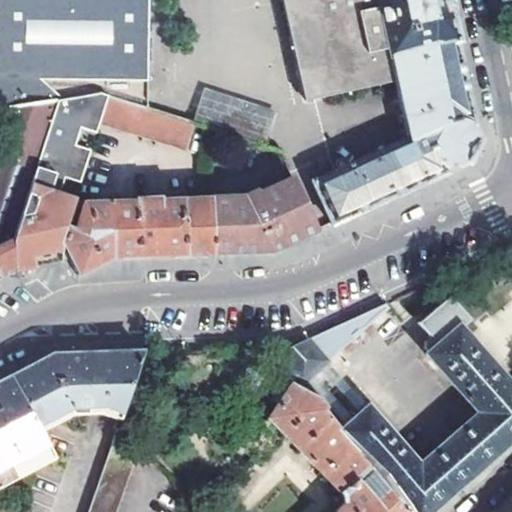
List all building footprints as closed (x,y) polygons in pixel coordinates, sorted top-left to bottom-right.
[(110,101),(136,108),(145,0),(0,0),(0,105),(7,108),(54,103),(100,97),(105,99),(110,101)] [(309,182),(329,227),(445,175),(443,170),(447,168),(448,169),(450,169),(451,170),(455,170),(456,169),(459,168),(460,167),(462,166),(462,165),(465,167),(466,165),(469,166),(480,146),(478,145),(479,143),(477,141),(477,138),(477,134),(477,131),(476,128),(474,125),(473,123),(470,120),(472,119),(456,44),(458,42),(448,0),(281,0),(303,103),(394,84),(406,140),(309,182)] [(190,124),(253,143),(263,111),(188,89),(179,121),(190,124)] [(100,97),(54,103),(25,192),(44,198),(38,217),(59,224),(68,201),(53,195),(60,178),(75,183),(87,150),(72,145),(78,127),(93,133),(96,123),(105,99),(100,97)] [(105,99),(96,123),(183,148),(190,124),(179,121),(136,108),(110,101),(105,99)] [(7,108),(0,129),(0,247),(8,243),(25,192),(54,103),(7,108)] [(208,202),(210,257),(269,255),(316,233),(291,180),(257,196),(255,193),(240,200),(208,202)] [(44,198),(25,192),(8,243),(12,273),(39,267),(61,262),(62,262),(59,245),(57,239),(61,225),(59,224),(38,217),(44,198)] [(68,228),(61,225),(57,239),(59,245),(62,262),(70,263),(78,278),(109,260),(210,257),(208,202),(156,203),(156,200),(131,201),(131,203),(79,205),(68,228)] [(0,278),(12,273),(8,243),(0,247),(0,278)] [(469,321),(447,296),(416,322),(429,337),(423,342),(423,347),(428,351),(425,354),(476,412),(418,464),(366,405),(338,431),(407,511),(429,511),(472,474),(511,438),(511,389),(506,383),(460,330),(469,321)] [(301,385),(388,307),(385,304),(292,347),(271,348),(270,352),(285,367),(291,374),(291,375),(299,385),(301,385)] [(103,411),(120,417),(143,353),(51,356),(0,383),(0,486),(55,458),(41,430),(70,415),(103,411)] [(297,387),(299,385),(291,375),(285,381),(291,384),(297,387)] [(271,401),(278,404),(291,384),(285,381),(271,401)] [(407,511),(338,431),(321,412),(325,408),(319,403),(321,401),(318,398),(297,387),(291,384),(278,404),(268,419),(341,496),(341,505),(333,511),(407,511)] [(113,511),(130,464),(142,453),(134,445),(125,434),(117,427),(87,511),(113,511)]
